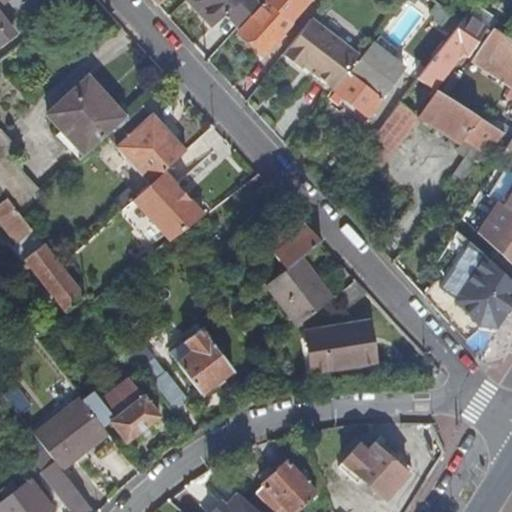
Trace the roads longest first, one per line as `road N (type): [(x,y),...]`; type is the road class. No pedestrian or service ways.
road 1 (residential): [(130,0),(474,396)]
road 2 (residential): [(474,396),(264,421),(224,437),(128,511)]
